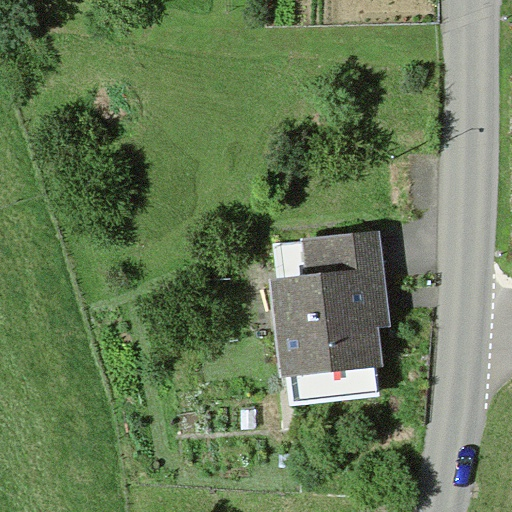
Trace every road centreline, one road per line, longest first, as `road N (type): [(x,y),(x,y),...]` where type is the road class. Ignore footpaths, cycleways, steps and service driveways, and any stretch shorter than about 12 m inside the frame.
road 1 (tertiary): [(458,326),(470,0)]
road 2 (tertiary): [(438,511),(458,326)]
